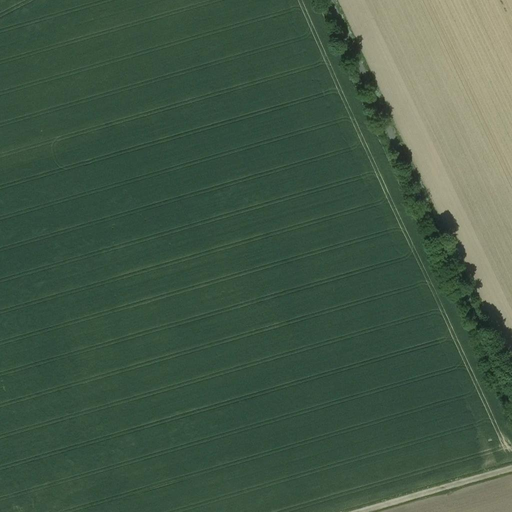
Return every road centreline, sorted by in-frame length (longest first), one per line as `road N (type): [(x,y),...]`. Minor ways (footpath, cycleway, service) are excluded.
road 1 (unclassified): [(511,396),(329,0)]
road 2 (track): [(511,469),(363,511)]
